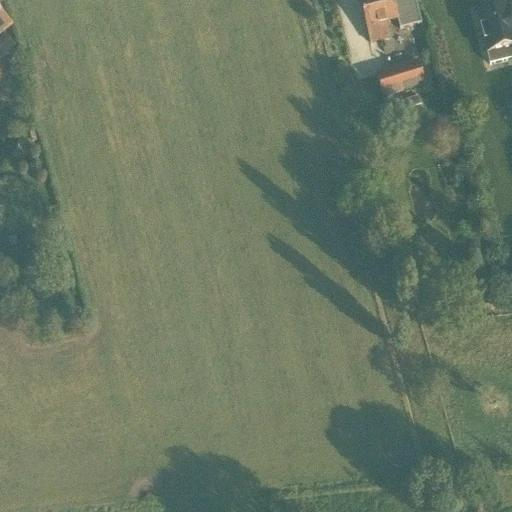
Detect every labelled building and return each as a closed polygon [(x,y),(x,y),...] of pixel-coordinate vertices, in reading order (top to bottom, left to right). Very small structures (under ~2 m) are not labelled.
[(420,25),(413,0),(364,0),(359,2),(372,43),(385,40),(381,26),(397,22),(400,31),(420,25)] [(502,5),(470,14),(484,68),(502,63),(499,52),(511,47),(511,12),(511,15),(505,18),(502,5)] [(10,38),(0,45),(0,65),(20,51),(10,38)] [(11,60),(0,67),(0,86),(10,101),(30,86),(11,60)] [(387,97),(393,95),(425,86),(417,61),(376,74),(383,99),(387,97)] [(396,105),(390,107),(396,125),(423,116),(417,98),(396,105)]
